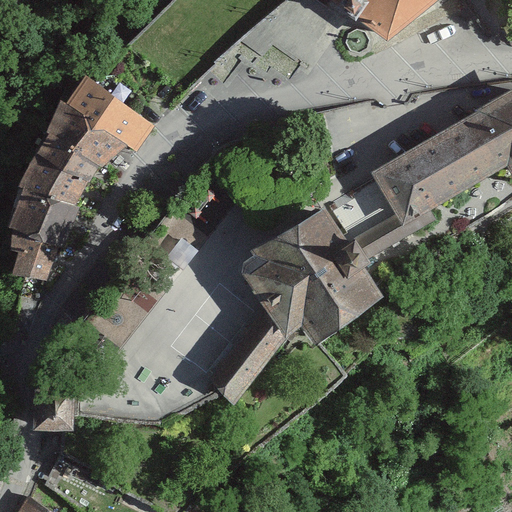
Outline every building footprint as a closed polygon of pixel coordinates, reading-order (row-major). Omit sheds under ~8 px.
[(279,0),(260,32),(279,44),(305,0),(279,0)] [(335,0),(385,36),(424,0),(335,0)] [(151,127),(87,80),(69,108),(64,104),(51,132),(31,167),(21,185),(26,187),(11,226),(15,228),(12,249),(22,252),(16,274),(46,278),(59,244),(63,246),(79,207),(72,205),(86,181),(98,164),(127,142),(134,149),(151,127)] [(511,100),(371,179),(402,233),(508,174),(511,181),(511,100)] [(259,270),(240,282),(263,317),(278,339),(294,328),(298,325),(316,352),(383,307),(329,227),(309,240),(299,224),(250,257),(259,270)] [(118,328),(183,249),(168,237),(140,271),(127,260),(90,306),(118,328)] [(278,339),(263,317),(209,391),(217,398),(230,409),(294,328),(278,339)] [(75,389),(39,386),(36,422),(72,425),(73,412),(75,389)] [(53,511),(30,500),(22,511),(53,511)]
